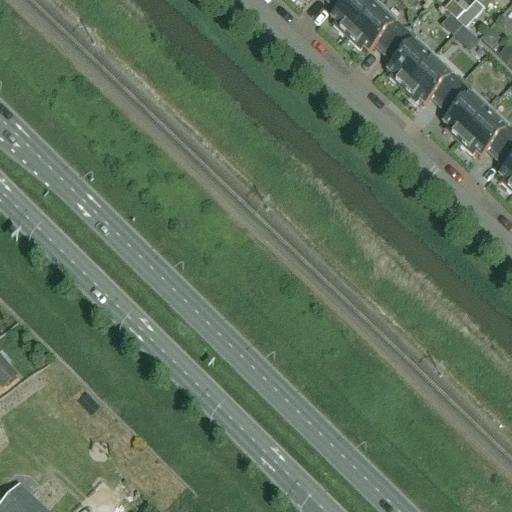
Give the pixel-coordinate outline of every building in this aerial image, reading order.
[(346,41),(378,7),(371,0),(331,0),(330,2),(339,11),(329,21),(335,26),(332,29),(346,41)] [(453,4),(444,13),(450,18),(455,23),(464,14),(453,4)] [(405,34),(396,26),(397,24),(378,7),(346,41),(359,54),(362,51),(367,56),(377,46),(386,55),(405,34)] [(465,32),(473,23),(464,14),(455,23),(465,32)] [(402,94),(434,59),(415,41),(414,43),(405,34),(386,55),(395,63),(385,73),(391,78),(388,81),(402,94)] [(511,54),(506,49),(498,57),(507,65),(511,59),(511,54)] [(461,87),(452,78),(453,77),(434,59),(402,94),(415,107),(418,104),(423,109),(433,99),(442,107),(461,87)] [(458,146),(490,112),(471,94),(470,95),(461,87),(442,107),(451,116),(441,126),(447,131),(444,134),(458,146)] [(511,145),(511,134),(508,131),(509,130),(490,112),(458,146),(472,159),(474,156),(480,162),(489,151),(498,160),(511,145)] [(511,197),(511,145),(498,160),(507,168),(497,178),(503,183),(500,186),(511,197)] [(0,390),(2,393),(18,378),(0,358),(0,390)] [(40,511),(31,502),(20,511),(40,511)]
